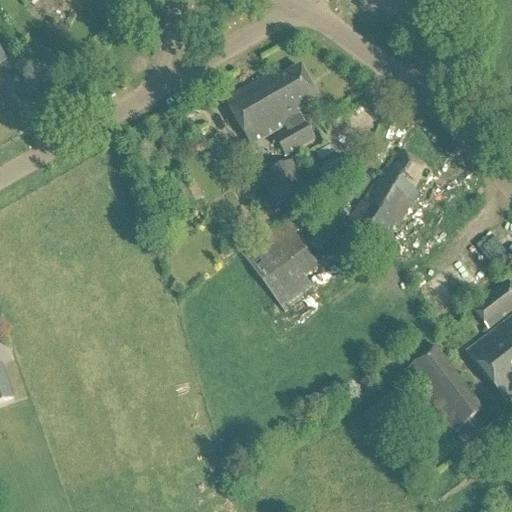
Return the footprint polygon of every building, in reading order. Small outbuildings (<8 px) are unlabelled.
[(250,150),(302,123),(299,118),(320,107),(303,73),(282,84),(269,81),(226,103),(250,150)] [(190,123),(170,134),(177,147),(197,135),(190,123)] [(303,124),(275,141),(286,160),(315,144),(303,124)] [(432,176),(397,153),(348,229),(378,249),(389,232),(391,233),(394,229),(396,230),(419,195),(414,192),(421,180),(427,184),(432,176)] [(295,163),(258,181),(272,210),(309,192),(295,163)] [(167,194),(180,221),(199,212),(186,185),(167,194)] [(296,238),(298,236),(287,221),(240,256),(285,316),(315,294),(306,281),(320,270),(296,238)] [(338,233),(322,222),(305,245),(321,256),(338,233)] [(446,276),(429,282),(437,306),(455,300),(446,276)] [(511,322),(491,338),(466,357),(504,406),(511,400),(511,289),(509,286),(473,314),(488,334),(511,316),(511,322)] [(484,414),(434,350),(405,373),(475,464),(494,449),(474,423),(484,414)] [(0,405),(14,400),(1,366),(0,366),(0,405)]
